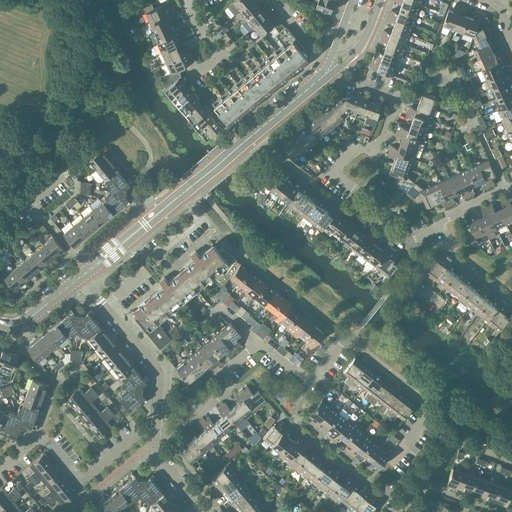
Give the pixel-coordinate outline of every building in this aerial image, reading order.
[(235,0),(229,6),(236,14),(240,11),(253,0),(235,0)] [(253,0),(240,11),(247,19),(259,9),(257,5),(262,0),(253,0)] [(317,6),(332,12),(336,0),(314,0),(318,2),(317,6)] [(404,5),(402,9),(417,15),(421,4),(408,0),(395,0),(395,2),(404,5)] [(147,12),(151,22),(175,11),(170,1),(147,12)] [(443,26),(453,30),(462,6),(456,4),(453,13),(448,11),(447,14),(443,26)] [(249,31),(254,27),(274,11),(270,6),(262,12),(259,9),(247,19),(242,23),(249,31)] [(453,30),(463,33),(469,18),(465,17),(468,8),(462,6),(453,30)] [(392,10),(389,16),(413,25),(417,15),(402,9),(401,13),(392,10)] [(151,22),(156,32),(172,24),(170,19),(177,16),(175,11),(151,22)] [(274,11),(254,27),(261,36),(273,26),(270,22),(278,16),(274,11)] [(463,33),(474,37),(482,13),(477,11),(473,20),(469,18),(463,33)] [(474,37),(478,47),(479,48),(497,39),(494,33),(491,35),(487,27),(491,25),(486,14),(482,13),(474,37)] [(396,25),(395,29),(410,35),(413,25),(389,16),(387,22),(396,25)] [(156,32),(160,41),(160,42),(184,31),(182,26),(175,30),(172,24),(156,32)] [(300,66),(298,63),(304,59),(301,55),(307,50),(286,26),(276,35),(284,44),(213,103),(229,122),(238,114),(240,116),(242,114),(244,116),(252,109),(250,107),(253,105),(251,103),(285,75),(287,77),(289,75),(291,77),(299,70),(297,68),(300,66)] [(384,30),(382,36),(406,45),(410,35),(395,29),(393,34),(384,30)] [(157,43),(162,53),(178,46),(176,40),(186,36),(184,31),(160,42),(160,41),(157,43)] [(389,45),(387,50),(402,55),(406,45),(382,36),(380,42),(389,45)] [(474,50),(478,60),(493,53),(491,49),(500,45),(497,39),(479,48),(478,47),(474,50)] [(162,53),(166,63),(189,52),(187,48),(180,51),(178,46),(162,53)] [(377,51),(374,56),(398,65),(402,55),(387,50),(386,54),(377,51)] [(189,52),(166,63),(171,73),(194,62),(189,52)] [(478,60),(483,69),(506,59),(503,53),(495,57),(493,53),(478,60)] [(398,65),(374,56),(371,67),(395,76),(398,65)] [(483,69),(487,79),(502,73),(500,69),(509,65),(506,59),(483,69)] [(487,79),(492,89),(511,79),(511,72),(504,77),(502,73),(487,79)] [(165,89),(172,97),(186,86),(183,82),(185,81),(181,76),(165,89)] [(511,79),(492,89),(496,99),(511,92),(509,88),(511,86),(511,79)] [(172,97),(179,106),(195,92),(191,88),(189,89),(186,86),(172,97)] [(421,98),(419,104),(436,110),(440,99),(416,90),(414,96),(421,98)] [(179,106),(186,114),(200,102),(197,99),(199,97),(195,92),(179,106)] [(496,99),(501,108),(501,109),(511,103),(511,94),(511,92),(496,99)] [(351,95),(347,96),(350,113),(356,115),(363,96),(357,94),(356,96),(351,95)] [(336,97),(332,101),(345,117),(350,113),(347,96),(342,97),(342,96),(338,99),(336,97)] [(369,98),(363,96),(356,115),(366,119),(371,105),(367,103),(369,98)] [(330,110),(327,113),(337,124),(345,117),(332,101),(327,105),(330,110)] [(375,107),(371,105),(366,119),(376,123),(383,103),(377,101),(375,107)] [(186,114),(193,122),(209,109),(205,104),(203,106),(200,102),(186,114)] [(497,110),(502,120),(511,115),(511,103),(501,109),(501,108),(497,110)] [(410,106),(408,111),(432,120),(436,110),(419,104),(417,109),(410,106)] [(193,122),(200,131),(214,119),(211,116),(213,114),(209,109),(193,122)] [(320,111),(315,115),(328,131),(337,124),(327,113),(324,115),(320,111)] [(413,119),(411,124),(428,130),(432,120),(408,111),(406,116),(413,119)] [(314,123),(310,126),(320,138),(328,131),(315,115),(310,119),(314,123)] [(511,115),(502,120),(507,130),(511,127),(511,115)] [(477,119),(482,129),(487,127),(482,117),(477,119)] [(214,119),(200,131),(207,139),(223,126),(219,121),(217,123),(214,119)] [(399,125),(397,130),(421,139),(424,141),(428,130),(411,124),(409,129),(399,125)] [(303,125),(298,129),(312,145),(320,138),(310,126),(307,129),(303,125)] [(297,137),(294,140),(303,152),(312,145),(298,129),(294,133),(297,137)] [(403,137),(401,143),(417,149),(421,139),(397,130),(395,135),(403,137)] [(360,140),(367,143),(370,137),(363,134),(360,140)] [(303,152),(294,140),(290,143),(287,139),(282,143),(295,159),(303,152)] [(391,146),(390,150),(414,159),(417,149),(401,143),(399,148),(391,146)] [(88,159),(96,169),(108,159),(106,156),(107,155),(102,148),(88,159)] [(395,158),(393,163),(410,169),(414,159),(390,150),(388,155),(395,158)] [(96,169),(104,179),(118,168),(113,162),(111,163),(108,159),(96,169)] [(489,159),(479,164),(489,187),(495,184),(491,176),(496,173),(489,159)] [(394,184),(406,193),(414,182),(407,176),(410,169),(393,163),(389,174),(397,176),(394,184)] [(479,164),(469,168),(476,183),(480,181),(484,190),(489,187),(479,164)] [(272,189),(288,169),(283,165),(277,173),(273,170),(263,182),(272,189)] [(106,198),(102,201),(114,214),(119,210),(118,209),(124,204),(126,207),(131,203),(123,194),(129,189),(127,187),(133,182),(129,178),(126,180),(121,174),(122,173),(118,168),(104,179),(107,183),(105,185),(110,191),(104,196),(106,198)] [(459,173),(470,196),(476,193),(472,185),(476,183),(469,168),(459,173)] [(272,189),(280,196),(290,183),(287,180),(293,173),(288,169),(272,189)] [(459,173),(449,177),(456,192),(460,190),(464,199),(470,196),(459,173)] [(449,177),(439,182),(450,205),(456,202),(452,194),(456,192),(449,177)] [(280,196),(289,202),(305,182),(300,178),(294,186),(290,183),(280,196)] [(289,202),(297,209),(307,197),(304,194),(310,186),(305,182),(289,202)] [(427,207),(437,203),(430,186),(423,189),(414,182),(406,193),(417,202),(423,200),(427,207)] [(430,186),(437,203),(441,201),(444,208),(450,205),(439,182),(430,186)] [(297,209),(306,216),(322,196),(317,192),(311,200),(307,197),(297,209)] [(306,216),(314,223),(324,210),(320,207),(326,200),(322,196),(306,216)] [(504,208),(500,210),(507,225),(511,222),(511,209),(506,197),(500,200),(504,208)] [(102,201),(92,209),(103,221),(106,218),(107,219),(114,214),(102,201)] [(323,229),(325,227),(325,226),(341,206),(336,202),(334,205),(328,213),(324,210),(314,223),(323,229)] [(492,203),(486,206),(497,229),(507,225),(500,210),(496,212),(492,203)] [(325,227),(333,233),(344,219),(340,216),(345,209),(341,206),(325,226),(325,227)] [(485,217),(481,219),(487,234),(490,239),(499,235),(497,229),(486,206),(481,209),(485,217)] [(92,209),(83,217),(94,230),(100,225),(99,224),(103,221),(92,209)] [(487,234),(481,219),(477,221),(473,212),(467,215),(475,233),(469,235),(474,246),(480,243),(479,241),(483,240),(481,237),(487,234)] [(83,217),(73,225),(83,237),(87,234),(88,236),(94,230),(83,217)] [(333,233),(342,240),(358,220),(354,217),(349,223),(344,219),(333,233)] [(342,240),(350,247),(361,233),(357,229),(362,223),(358,220),(342,240)] [(83,237),(73,225),(63,233),(74,247),(81,242),(80,240),(83,237)] [(350,247),(359,253),(374,233),(370,230),(366,236),(361,233),(350,247)] [(359,253),(367,260),(378,246),(374,242),(378,236),(374,233),(359,253)] [(53,236),(43,245),(53,257),(57,254),(58,255),(64,250),(53,236)] [(367,260),(376,267),(392,247),(388,243),(383,250),(378,246),(367,260)] [(43,245),(33,253),(44,266),(51,261),(49,260),(53,257),(43,245)] [(392,247),(376,267),(389,277),(397,267),(393,263),(400,253),(392,247)] [(222,271),(229,277),(240,264),(236,261),(237,259),(222,248),(215,254),(211,249),(139,309),(142,312),(134,319),(145,331),(159,349),(171,339),(162,328),(163,328),(159,323),(174,311),(222,271)] [(33,253),(23,261),(34,273),(37,270),(38,272),(44,266),(33,253)] [(431,259),(422,270),(436,280),(452,260),(443,253),(436,263),(431,259)] [(444,287),(455,274),(451,271),(457,264),(452,260),(436,280),(444,287)] [(23,261),(14,269),(25,283),(31,278),(30,276),(34,273),(23,261)] [(229,277),(238,284),(249,271),(245,268),(246,267),(241,263),(240,264),(229,277)] [(25,283),(14,269),(3,277),(14,290),(18,286),(19,288),(25,283)] [(453,294),(469,273),(464,269),(458,277),(455,274),(444,287),(453,294)] [(242,290),(245,293),(258,276),(253,272),(252,273),(249,271),(238,284),(244,288),(242,290)] [(453,294),(461,300),(472,288),(468,285),(474,277),(469,273),(453,294)] [(250,293),(255,297),(266,284),(262,282),(263,280),(258,276),(245,293),(248,295),(250,293)] [(461,300),(470,307),(486,287),(481,283),(475,290),(472,288),(461,300)] [(259,304),(262,306),(275,290),(270,286),(269,287),(266,284),(255,297),(261,302),(259,304)] [(215,296),(223,303),(230,294),(222,287),(215,296)] [(470,307),(478,314),(489,301),(485,298),(491,291),(486,287),(470,307)] [(267,306),(272,311),(282,298),(279,295),(280,294),(275,290),(262,306),(265,309),(267,306)] [(478,314),(487,320),(503,300),(498,296),(492,304),(489,301),(478,314)] [(286,300),(282,298),(272,311),(278,315),(274,320),(277,323),(290,306),(292,303),(287,299),(286,300)] [(503,300),(487,320),(500,331),(509,320),(504,317),(511,307),(503,300)] [(282,323),(287,327),(297,314),(294,311),(295,310),(290,306),(277,323),(280,325),(282,323)] [(85,335),(88,338),(102,327),(98,321),(96,323),(91,317),(94,314),(90,310),(85,314),(83,312),(77,317),(70,308),(65,311),(68,314),(62,319),(61,318),(55,322),(67,336),(70,333),(72,335),(78,331),(83,336),(85,335)] [(291,334),(294,336),(307,319),(301,315),(300,316),(297,314),(287,327),(292,331),(291,334)] [(299,336),(304,340),(314,327),(311,325),(312,324),(307,319),(294,336),(297,338),(299,336)] [(57,344),(67,336),(55,322),(49,327),(50,329),(47,332),(57,344)] [(181,331),(187,326),(183,322),(178,327),(181,331)] [(230,322),(217,333),(233,353),(242,346),(235,338),(240,334),(230,322)] [(263,339),(267,335),(271,330),(263,323),(255,333),(263,339)] [(175,326),(167,332),(172,338),(180,332),(175,326)] [(88,338),(96,348),(109,337),(106,334),(107,333),(102,327),(88,338)] [(314,327),(304,340),(309,345),(307,347),(311,349),(324,333),(318,329),(317,330),(314,327)] [(47,352),(57,344),(47,332),(40,337),(39,336),(36,338),(47,352)] [(217,333),(209,340),(220,354),(223,351),(228,357),(233,353),(217,333)] [(96,348),(104,357),(118,346),(113,340),(111,341),(109,337),(96,348)] [(47,352),(36,338),(30,344),(31,345),(27,348),(37,361),(47,352)] [(209,340),(200,347),(217,367),(221,363),(217,357),(220,354),(209,340)] [(104,357),(113,368),(125,357),(122,353),(123,352),(118,346),(104,357)] [(200,347),(192,354),(203,368),(207,365),(212,371),(217,367),(200,347)] [(7,349),(1,365),(13,370),(18,355),(14,353),(14,352),(7,349)] [(192,354),(184,361),(200,381),(205,377),(200,371),(203,368),(192,354)] [(113,368),(120,377),(134,366),(129,359),(128,360),(125,357),(113,368)] [(344,382),(349,385),(364,367),(360,364),(361,363),(355,357),(343,372),(348,376),(344,382)] [(200,381),(184,361),(175,368),(192,388),(200,381)] [(134,366),(120,377),(123,380),(121,382),(126,388),(120,393),(122,395),(118,398),(124,406),(120,409),(125,416),(135,408),(134,406),(140,401),(142,404),(147,400),(139,391),(145,386),(143,384),(149,380),(145,375),(142,378),(137,372),(138,371),(134,366)] [(358,384),(363,388),(375,373),(368,368),(367,369),(364,367),(349,385),(354,389),(358,384)] [(364,397),(369,401),(384,382),(380,380),(381,378),(375,373),(363,388),(368,392),(364,397)] [(32,378),(28,391),(43,396),(44,392),(46,392),(49,385),(32,378)] [(378,400),(382,404),(394,389),(388,383),(387,385),(384,382),(369,401),(374,405),(378,400)] [(246,385),(238,392),(254,412),(267,401),(257,389),(253,393),(246,385)] [(66,398),(74,409),(95,391),(91,387),(84,393),(79,387),(66,398)] [(383,413),(388,417),(403,398),(400,395),(401,394),(394,389),(382,404),(387,408),(383,413)] [(28,391),(23,403),(40,409),(43,401),(41,400),(43,396),(28,391)] [(74,409),(82,418),(96,407),(91,401),(98,395),(95,391),(74,409)] [(239,401),(234,405),(246,419),(254,412),(238,392),(234,395),(239,401)] [(403,398),(388,417),(393,420),(397,416),(402,420),(414,404),(407,399),(406,400),(403,398)] [(309,423),(314,427),(330,406),(321,400),(310,414),(314,417),(309,423)] [(4,412),(0,421),(0,428),(4,430),(5,429),(12,432),(11,435),(16,437),(20,426),(27,429),(28,426),(35,429),(37,423),(33,422),(36,414),(38,415),(40,409),(23,403),(22,407),(19,406),(16,413),(9,410),(8,413),(4,412)] [(225,403),(221,406),(238,426),(246,419),(234,405),(230,409),(225,403)] [(238,426),(221,406),(217,409),(222,415),(218,419),(229,433),(238,426)] [(324,425),(327,427),(339,413),(330,406),(314,427),(319,431),(324,425)] [(82,418),(90,428),(111,411),(108,407),(100,413),(96,407),(82,418)] [(111,411),(90,428),(98,438),(112,427),(107,421),(114,415),(111,411)] [(326,436),(331,440),(347,420),(339,413),(327,427),(331,430),(326,436)] [(204,420),(221,439),(229,433),(218,419),(213,423),(208,416),(204,420)] [(205,429),(201,433),(212,446),(221,439),(204,420),(200,423),(205,429)] [(341,438),(344,441),(355,426),(347,420),(331,440),(336,444),(341,438)] [(263,439),(271,446),(287,426),(282,422),(278,428),(274,425),(263,439)] [(271,446),(280,453),(291,438),(288,436),(292,430),(287,426),(271,446)] [(343,449),(348,453),(364,433),(355,426),(344,441),(348,444),(343,449)] [(192,430),(188,433),(204,453),(212,446),(201,433),(197,436),(192,430)] [(204,453),(188,433),(179,441),(185,448),(181,452),(191,464),(204,453)] [(358,451),(361,454),(372,440),(364,433),(348,453),(353,457),(358,451)] [(280,453),(288,459),(304,439),(299,435),(295,441),(291,438),(280,453)] [(286,462),(295,469),(306,454),(302,452),(309,443),(304,439),(288,459),(286,462)] [(360,463),(365,467),(381,447),(372,440),(361,454),(365,457),(360,463)] [(381,447),(365,467),(370,471),(375,465),(378,468),(390,453),(381,447)] [(295,469),(303,475),(319,455),(314,451),(309,457),(306,454),(295,469)] [(27,477),(30,482),(51,464),(43,454),(29,465),(34,471),(27,477)] [(303,475),(312,482),(323,468),(319,465),(324,459),(319,455),(303,475)] [(41,480),(46,485),(59,474),(51,464),(30,482),(34,486),(41,480)] [(209,486),(212,490),(232,473),(225,465),(211,476),(215,481),(209,486)] [(312,482),(320,489),(336,469),(331,465),(326,471),(323,468),(312,482)] [(451,486),(458,489),(464,472),(452,468),(447,483),(451,484),(451,486)] [(320,489),(329,496),(340,481),(336,478),(341,473),(336,469),(320,489)] [(147,499),(150,503),(164,491),(160,486),(158,487),(153,481),(156,479),(153,474),(143,482),(139,476),(137,478),(132,472),(127,476),(130,479),(124,484),(123,483),(118,487),(129,501),(133,498),(134,500),(140,495),(145,501),(147,499)] [(466,490),(471,492),(476,477),(464,472),(458,489),(466,492),(466,490)] [(222,489),(225,493),(239,482),(232,473),(212,490),(216,494),(222,489)] [(43,497),(46,501),(67,483),(59,474),(46,485),(50,491),(43,497)] [(337,503),(340,500),(339,499),(355,479),(350,475),(343,484),(340,481),(329,496),(337,503)] [(475,495),(482,498),(488,481),(476,477),(471,492),(475,493),(475,495)] [(340,500),(348,506),(359,492),(355,489),(360,483),(355,479),(339,499),(340,500)] [(490,499),(494,500),(500,485),(488,481),(482,498),(489,500),(490,499)] [(223,502),(226,506),(246,490),(239,482),(225,493),(229,498),(223,502)] [(67,483),(46,501),(50,505),(57,499),(62,505),(75,494),(67,483)] [(511,489),(500,485),(494,500),(499,502),(498,504),(506,507),(511,490),(511,489)] [(0,489),(0,506),(18,491),(15,487),(7,493),(3,487),(0,489)] [(119,509),(129,501),(118,487),(111,492),(113,494),(109,497),(119,509)] [(348,506),(355,511),(356,511),(372,493),(367,489),(362,495),(359,492),(348,506)] [(235,505),(239,510),(253,498),(246,490),(226,506),(229,510),(235,505)] [(0,506),(0,511),(13,511),(19,507),(14,502),(22,496),(18,491),(0,506)] [(150,503),(158,511),(159,511),(171,502),(168,499),(169,498),(164,491),(150,503)] [(372,493),(356,511),(370,511),(376,505),(372,502),(377,497),(372,493)] [(104,511),(115,511),(119,509),(109,497),(105,499),(104,498),(98,504),(104,511)] [(253,511),(260,507),(253,498),(239,510),(240,511),(253,511)] [(159,511),(178,511),(180,511),(175,505),(174,506),(171,502),(159,511)]
